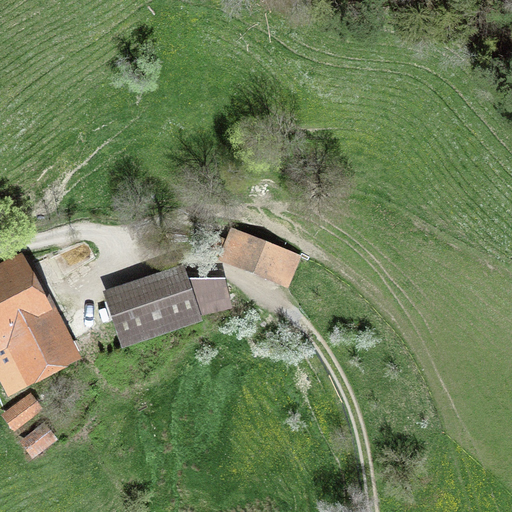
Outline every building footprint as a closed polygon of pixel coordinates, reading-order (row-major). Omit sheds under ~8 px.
[(213,254),(285,283),(294,261),(235,237),(232,244),(219,239),(213,254)] [(0,373),(7,387),(66,355),(17,262),(0,271),(0,373)] [(195,277),(194,294),(225,295),(226,278),(195,277)] [(112,306),(125,344),(199,319),(186,281),(112,306)] [(29,399),(7,416),(17,428),(39,412),(29,399)] [(43,429),(27,443),(35,453),(51,440),(43,429)]
